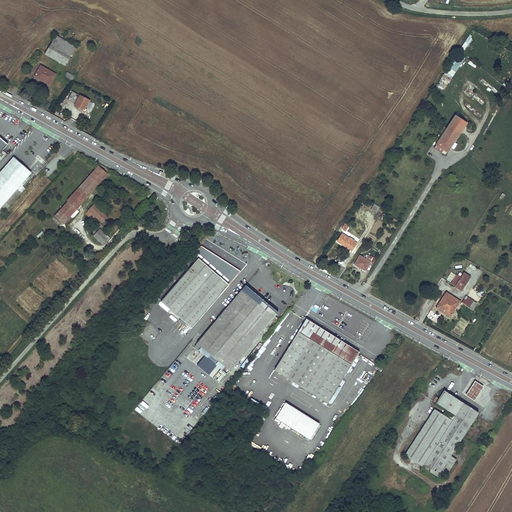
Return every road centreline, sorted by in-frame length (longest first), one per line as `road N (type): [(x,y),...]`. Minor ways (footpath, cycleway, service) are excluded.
road 1 (primary): [(200,220),(511,387)]
road 2 (primary): [(511,377),(284,252),(211,202)]
road 3 (unclassified): [(0,380),(127,237),(165,238)]
road 4 (primary): [(192,185),(125,159),(0,90)]
road 5 (primary): [(0,101),(175,204)]
road 6 (unclassified): [(511,10),(430,11),(392,0)]
